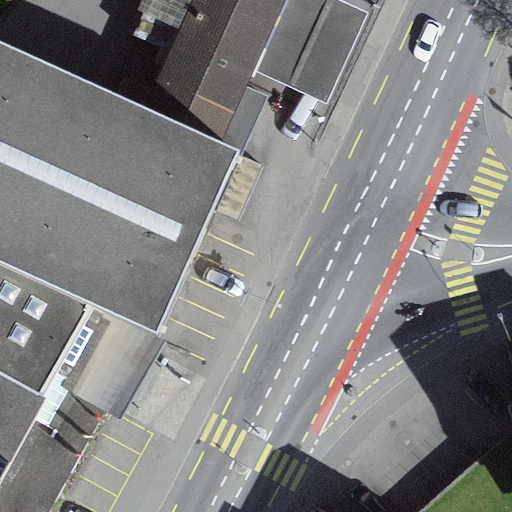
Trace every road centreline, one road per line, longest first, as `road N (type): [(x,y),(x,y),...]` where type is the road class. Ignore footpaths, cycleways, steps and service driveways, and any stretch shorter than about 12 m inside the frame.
road 1 (primary): [(219,511),(357,227)]
road 2 (primary): [(357,227),(464,0)]
road 3 (secondary): [(357,227),(456,252),(511,251)]
